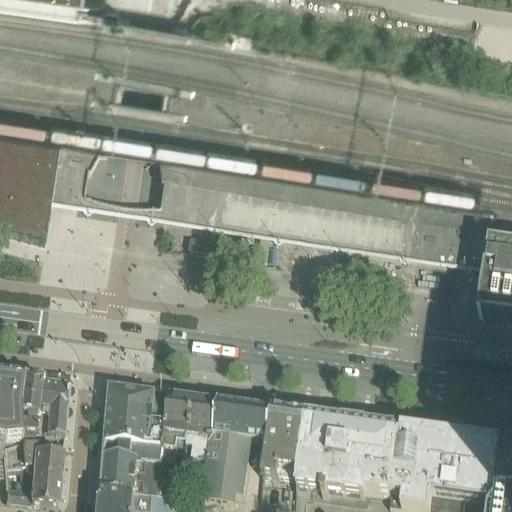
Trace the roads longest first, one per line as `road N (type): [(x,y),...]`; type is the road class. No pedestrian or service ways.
road 1 (tertiary): [(99,332),(511,387)]
road 2 (residential): [(99,332),(78,511)]
